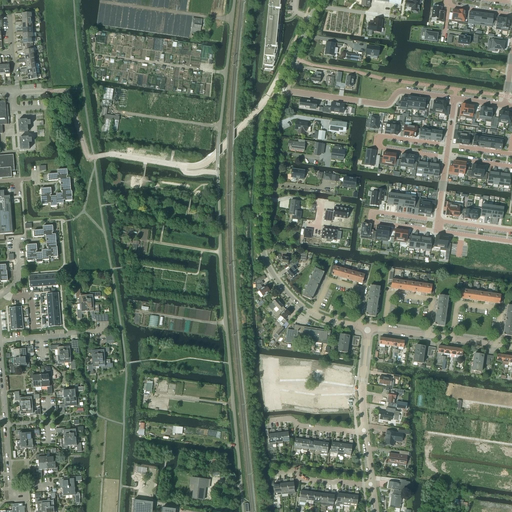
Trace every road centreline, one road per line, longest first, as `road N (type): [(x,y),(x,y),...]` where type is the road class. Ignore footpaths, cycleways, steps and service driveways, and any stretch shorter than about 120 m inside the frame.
road 1 (tertiary): [(312,314),(279,284),(264,253),(268,128),(280,89)]
road 2 (residential): [(280,89),(381,105),(401,91),(454,98)]
road 3 (residential): [(448,144),(378,134),(377,147),(446,158)]
road 4 (residential): [(437,220),(372,210),(370,222),(436,231)]
